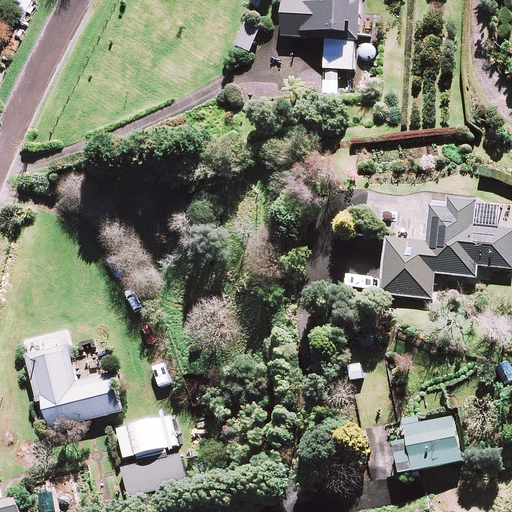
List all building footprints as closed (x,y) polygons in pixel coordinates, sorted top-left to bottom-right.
[(319,0),(320,0),(314,0),(285,0),(284,38),(326,40),(325,70),(356,71),(359,0),(319,0)] [(450,202),(449,212),(432,210),(428,249),(388,246),(383,298),(433,302),(435,275),(478,278),(479,267),(511,269),(511,231),(498,230),(500,206),(450,202)] [(80,385),(70,348),(31,359),(50,432),(122,413),(113,377),(80,385)] [(463,463),(455,429),(407,440),(415,474),(463,463)] [(187,484),(181,455),(126,468),(133,497),(187,484)] [(0,511),(25,511),(23,500),(0,504),(0,511)]
